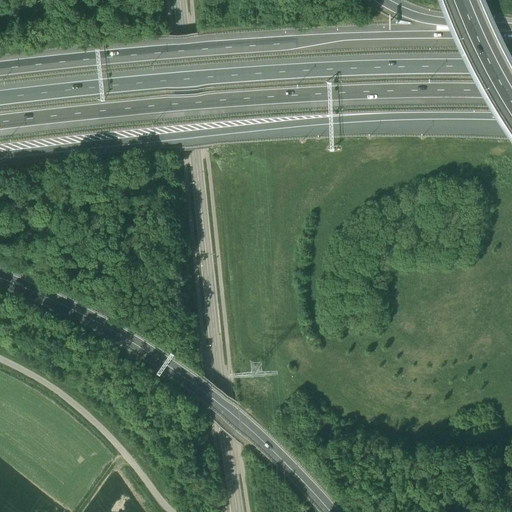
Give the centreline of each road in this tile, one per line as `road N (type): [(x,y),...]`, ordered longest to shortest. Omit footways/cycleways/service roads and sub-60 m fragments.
road 1 (secondary): [(236,511),(179,0)]
road 2 (motorway): [(0,155),(332,120),(511,116)]
road 3 (motorway): [(511,36),(348,36),(0,69)]
road 4 (motorway): [(0,124),(341,93),(511,92)]
road 5 (motorway): [(511,67),(366,67),(0,96)]
road 6 (motorway): [(0,275),(120,332),(204,389),(334,511)]
road 7 (unclassified): [(0,359),(66,397),(120,449)]
road 8 (motorway): [(511,32),(422,19),(379,0)]
